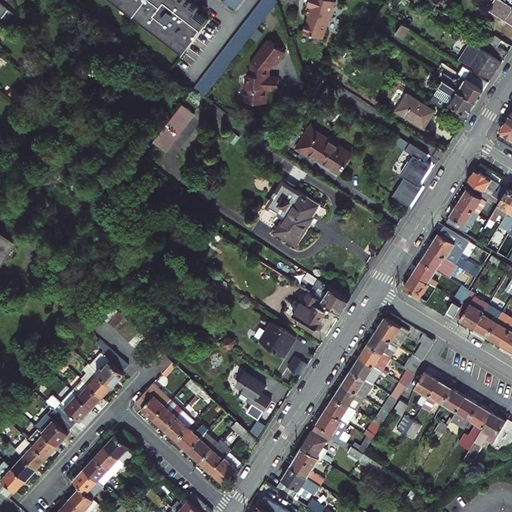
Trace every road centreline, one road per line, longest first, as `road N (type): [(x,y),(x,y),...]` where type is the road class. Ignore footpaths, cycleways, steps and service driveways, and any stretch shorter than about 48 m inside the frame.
road 1 (residential): [(232,511),(376,289)]
road 2 (residential): [(376,289),(474,139)]
road 3 (residential): [(376,289),(511,371)]
road 4 (residential): [(231,511),(117,407)]
road 5 (residential): [(30,501),(117,407)]
